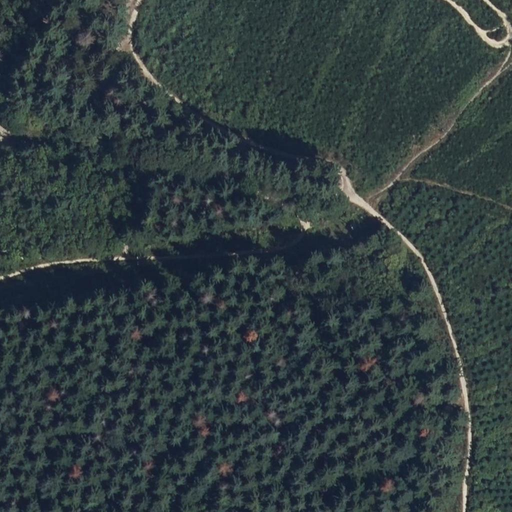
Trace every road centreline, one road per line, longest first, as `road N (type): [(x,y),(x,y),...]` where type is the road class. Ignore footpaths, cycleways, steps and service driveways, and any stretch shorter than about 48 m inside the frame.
road 1 (track): [(0,276),(52,264),(199,259),(288,245),(334,193)]
road 2 (track): [(356,198),(422,260),(448,322),(470,415),(463,511)]
road 3 (track): [(24,91),(356,198)]
road 4 (track): [(356,198),(329,164),(218,128),(170,100),(131,43),(138,0)]
road 5 (track): [(0,145),(38,141),(85,151),(258,193),(313,219)]
road 6 (track): [(449,0),(493,44),(510,34),(486,0)]
